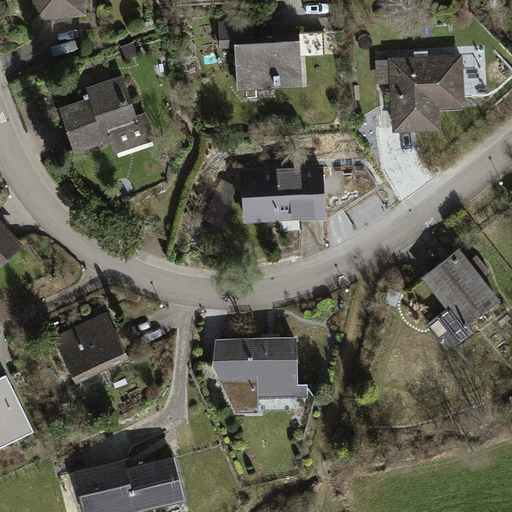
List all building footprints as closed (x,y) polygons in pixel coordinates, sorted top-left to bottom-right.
[(84,0),(10,0),(16,0),(34,0),(36,19),(86,15),(84,0)] [(302,40),(256,43),(254,19),(219,21),(220,49),(236,48),(239,92),(304,88),(302,40)] [(465,53),(389,57),(393,132),(442,130),(440,108),(468,107),(465,53)] [(90,98),(60,108),(74,154),(111,142),(115,154),(157,140),(147,112),(137,115),(124,76),(87,88),(90,98)] [(324,164),(241,169),(244,223),(327,218),(324,164)] [(0,226),(0,258),(17,239),(0,226)] [(459,251),(427,277),(464,323),(497,297),(459,251)] [(103,315),(54,339),(76,383),(125,358),(103,315)] [(291,336),(211,337),(212,376),(224,376),(224,410),(255,410),(254,397),(307,397),(307,379),(292,379),(291,336)] [(0,441),(31,428),(8,377),(0,380),(0,441)] [(183,497),(172,454),(124,466),(122,458),(72,470),(82,511),(143,511),(143,507),(183,497)]
